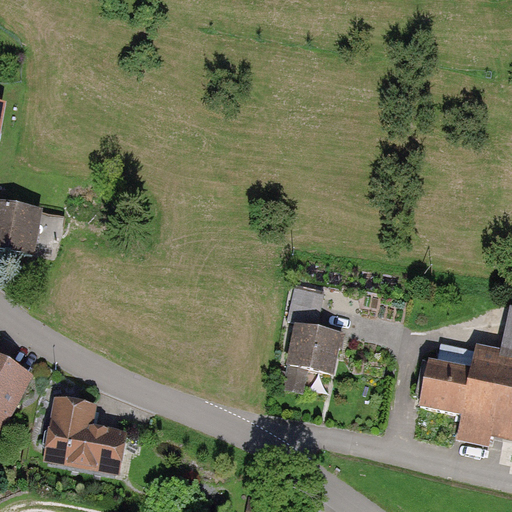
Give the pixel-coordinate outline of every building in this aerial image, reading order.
[(42,220),(0,212),(0,261),(34,267),(42,220)] [(324,300),(296,293),(289,323),(317,329),(324,300)] [(463,429),(511,438),(511,321),(502,365),(478,360),(476,369),(445,363),(442,380),(430,378),(423,412),(465,419),(463,429)] [(343,343),(299,332),(285,391),(302,395),(307,372),(328,377),(334,352),(340,353),(343,343)] [(0,440),(32,382),(0,364),(0,440)] [(120,478),(125,443),(91,438),(94,415),(53,409),(45,467),(120,478)]
